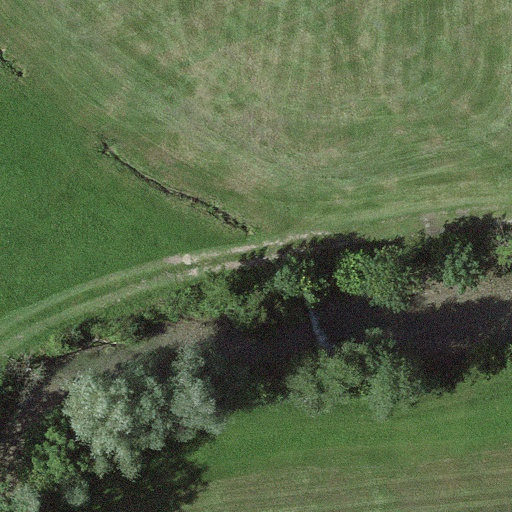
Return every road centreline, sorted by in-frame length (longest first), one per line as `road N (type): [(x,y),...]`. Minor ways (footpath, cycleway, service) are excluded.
road 1 (track): [(511,218),(309,241),(75,310),(0,345)]
road 2 (track): [(327,0),(129,84),(85,115),(50,164),(0,269)]
